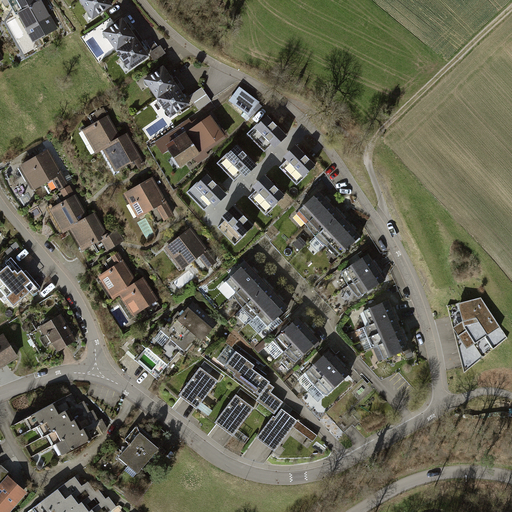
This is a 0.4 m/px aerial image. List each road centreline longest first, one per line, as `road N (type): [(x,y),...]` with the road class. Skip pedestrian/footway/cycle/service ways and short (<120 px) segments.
road 1 (residential): [(414,423),(440,402),(440,384),(423,310),(389,235),(293,107),(192,50),(141,0)]
road 2 (residential): [(97,375),(232,466),(272,477),(337,467),(414,423)]
road 3 (track): [(389,235),(369,165),(372,141),(511,2)]
road 4 (residential): [(414,423),(261,248)]
road 5 (residential): [(97,375),(78,303),(0,202)]
road 6 (unclassified): [(356,511),(452,470),(511,475)]
